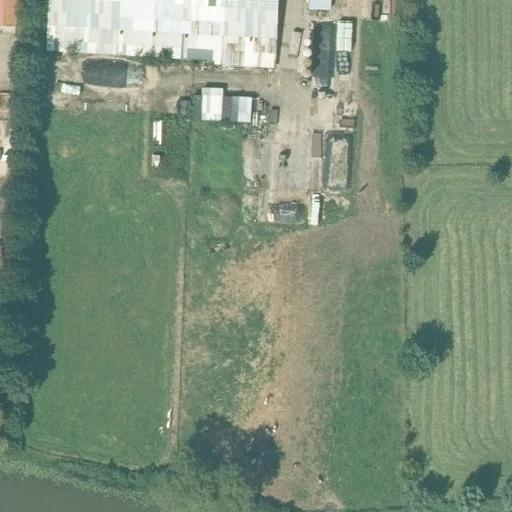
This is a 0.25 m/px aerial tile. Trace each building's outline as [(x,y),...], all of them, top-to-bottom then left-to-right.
[(0,0),(0,27),(19,28),(20,0),(0,0)] [(214,62),(214,66),(273,71),(278,0),(49,0),(46,50),(214,62)] [(308,0),(308,11),(330,12),(330,0),(308,0)] [(340,45),(339,73),(359,73),(361,23),(325,22),(324,44),(340,45)] [(201,97),(193,97),(192,121),(249,123),(251,100),(223,98),(224,90),(201,89),(201,97)]
